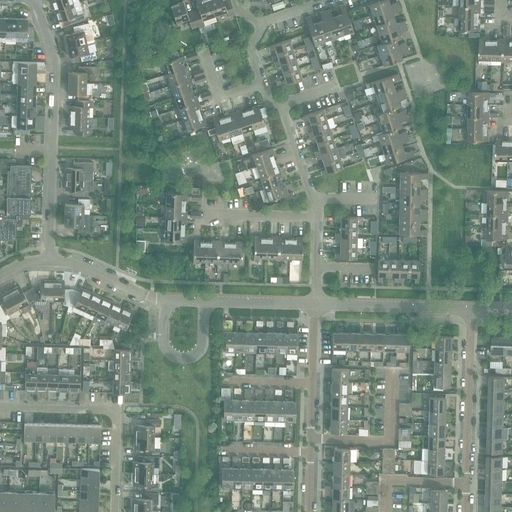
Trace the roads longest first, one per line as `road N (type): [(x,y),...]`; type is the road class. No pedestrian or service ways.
road 1 (residential): [(48,257),(54,61),(33,0)]
road 2 (residential): [(114,511),(112,408),(0,406)]
road 3 (residential): [(467,511),(469,308)]
road 4 (residential): [(313,304),(469,308)]
road 5 (residential): [(317,216),(279,105),(260,86)]
road 6 (residential): [(203,301),(198,352),(178,358),(162,339),(164,300)]
road 7 (residential): [(164,300),(48,257)]
